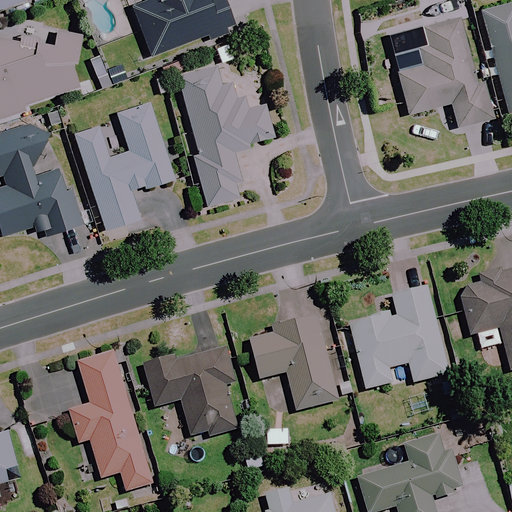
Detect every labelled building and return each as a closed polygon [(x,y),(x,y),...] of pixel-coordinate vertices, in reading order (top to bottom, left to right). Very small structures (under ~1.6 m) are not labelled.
[(0,0),(0,10),(27,0),(0,0)] [(147,0),(149,4),(134,9),(151,59),(236,30),(225,0),(147,0)] [(511,5),(482,13),(509,113),(511,112),(511,5)] [(482,81),(466,18),(424,29),(429,47),(420,50),(424,67),(398,74),(409,115),(452,104),(458,129),(492,120),(482,81)] [(0,119),(24,112),(22,106),(76,91),(84,37),(67,34),(63,35),(35,50),(37,36),(0,32),(0,119)] [(245,109),(233,63),(178,78),(199,155),(193,157),(207,208),(246,197),(233,149),(273,138),(264,104),(245,109)] [(175,180),(150,105),(118,115),(130,152),(110,159),(99,128),(75,136),(107,231),(140,220),(132,195),(175,180)] [(49,153),(40,123),(0,134),(0,224),(4,237),(33,228),(36,240),(81,227),(64,168),(36,176),(31,158),(49,153)] [(511,372),(511,273),(481,280),(484,291),(462,296),(472,338),(502,331),(511,372)] [(449,376),(429,290),(394,298),(398,314),(352,324),(367,391),(393,385),(389,369),(410,364),(415,384),(449,376)] [(221,311),(192,318),(200,354),(147,367),(157,409),(184,402),(194,443),(240,431),(229,387),(239,385),(225,329),(221,311)] [(341,403),(324,319),(274,329),(276,336),(254,341),(262,380),(290,374),(297,412),(341,403)] [(155,486),(117,353),(79,364),(91,405),(70,411),(80,445),(92,442),(103,480),(122,475),(128,494),(155,486)] [(291,447),(291,431),(267,432),(267,448),(291,447)] [(0,433),(0,482),(6,481),(3,468),(16,465),(8,432),(0,433)] [(454,493),(464,490),(454,454),(449,455),(443,437),(406,448),(411,465),(359,480),(368,511),(382,511),(397,508),(398,511),(436,511),(434,505),(456,498),(454,493)] [(336,511),(333,497),(303,505),(299,489),(268,497),(271,511),(336,511)]
